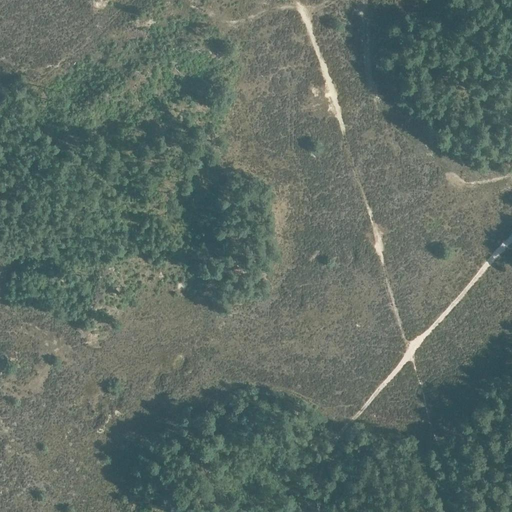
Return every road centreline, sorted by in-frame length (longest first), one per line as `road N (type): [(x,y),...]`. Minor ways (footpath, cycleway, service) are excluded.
road 1 (track): [(410,353),(329,81),(295,0)]
road 2 (track): [(511,237),(340,433),(323,461),(316,511)]
